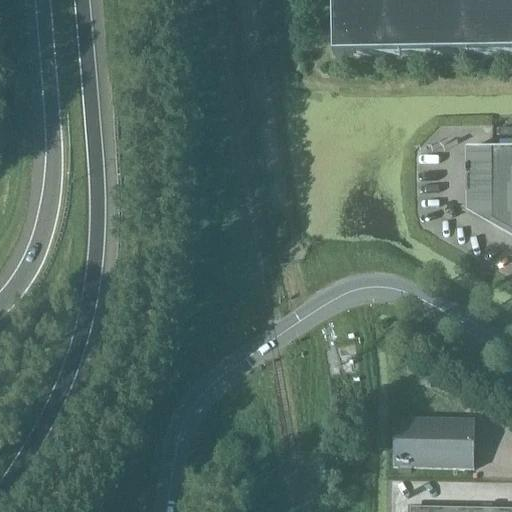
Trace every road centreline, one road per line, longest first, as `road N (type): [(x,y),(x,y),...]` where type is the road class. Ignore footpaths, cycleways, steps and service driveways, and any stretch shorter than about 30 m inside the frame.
road 1 (motorway): [(0,497),(53,411),(91,288),(97,176),(81,0)]
road 2 (tertiary): [(167,511),(180,428),(197,399),(338,298),(394,289),(511,355)]
road 3 (motorway): [(43,0),(52,186),(40,242),(0,304)]
